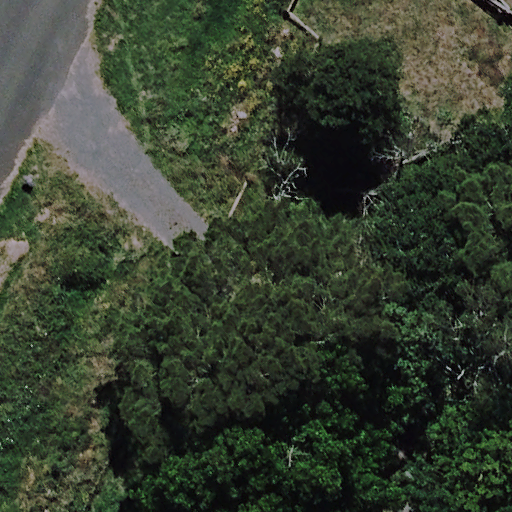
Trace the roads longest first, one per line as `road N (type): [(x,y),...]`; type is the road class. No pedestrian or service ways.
road 1 (unknown): [(0,112),(376,511)]
road 2 (residential): [(54,0),(0,111)]
